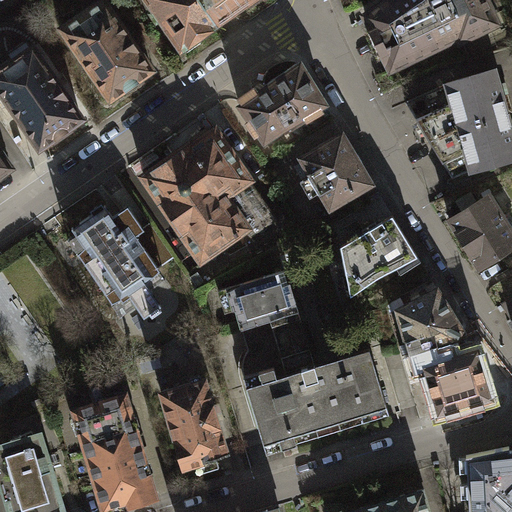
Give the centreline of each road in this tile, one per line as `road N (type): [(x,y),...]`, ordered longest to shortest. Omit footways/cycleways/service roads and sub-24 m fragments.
road 1 (residential): [(313,5),(354,101),(511,367)]
road 2 (residential): [(313,5),(0,228)]
road 3 (residential): [(189,511),(511,417)]
